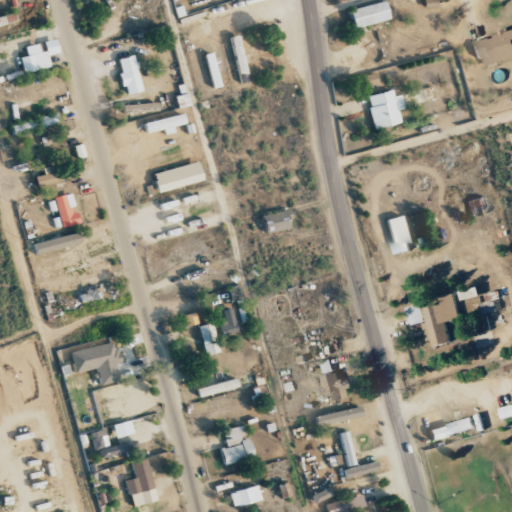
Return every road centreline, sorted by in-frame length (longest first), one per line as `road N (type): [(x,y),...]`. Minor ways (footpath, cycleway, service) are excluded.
road 1 (residential): [(198,511),(55,0)]
road 2 (secondary): [(422,511),(335,195),(307,0)]
road 3 (residential): [(511,110),(330,163)]
